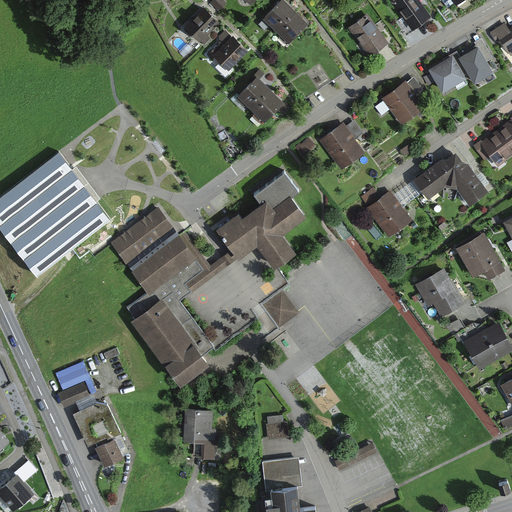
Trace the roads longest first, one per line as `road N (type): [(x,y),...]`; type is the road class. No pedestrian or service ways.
road 1 (residential): [(497,3),(191,200)]
road 2 (secondary): [(0,307),(93,511)]
road 3 (residential): [(511,96),(379,186)]
